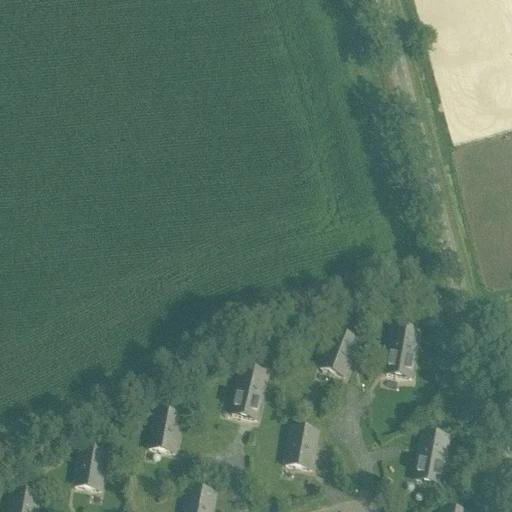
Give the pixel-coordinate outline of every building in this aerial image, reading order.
[(387,368),(385,378),(411,383),(413,373),(420,335),(394,331),(387,368)] [(345,381),(359,345),(334,336),(321,372),(345,381)] [(259,415),(268,377),(242,371),(233,409),(259,415)] [(182,420),(156,415),(149,453),(175,457),(182,420)] [(312,474),(318,436),(292,431),(286,469),(312,474)] [(416,474),(414,484),(440,489),(442,479),(449,442),(423,437),(416,474)] [(82,453),(75,490),(101,495),(108,457),(82,453)] [(186,511),(213,511),(216,497),(190,492),(186,511)] [(14,495),(10,511),(37,511),(40,499),(14,495)]
